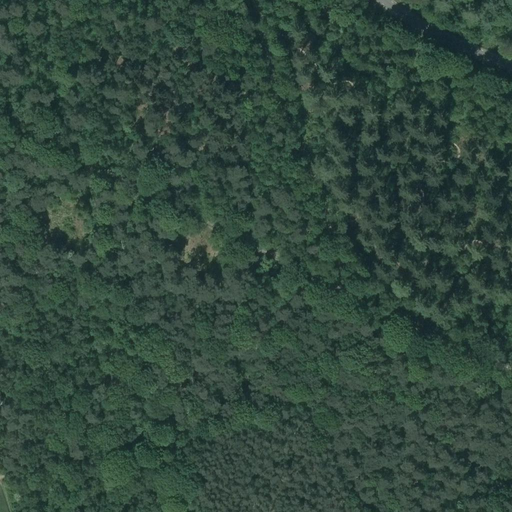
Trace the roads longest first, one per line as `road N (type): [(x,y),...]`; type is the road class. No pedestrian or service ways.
road 1 (unknown): [(471,357),(0,122)]
road 2 (unknown): [(0,479),(471,357)]
road 3 (unclassified): [(378,0),(511,58)]
